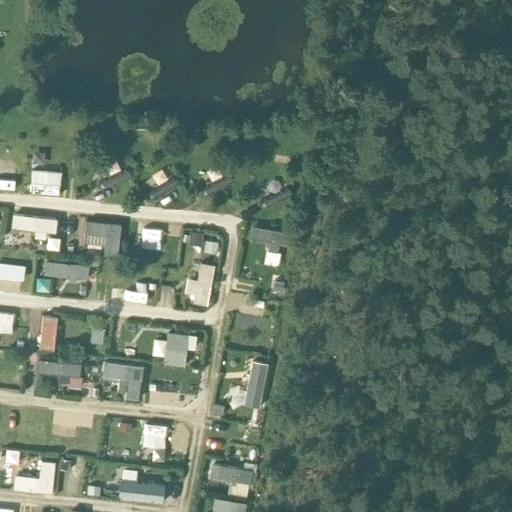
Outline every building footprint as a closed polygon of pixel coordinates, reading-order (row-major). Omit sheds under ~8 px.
[(19,184),(23,157),(10,155),(6,182),(19,184)] [(25,191),(57,196),(59,184),(27,179),(25,191)] [(16,211),(13,224),(57,232),(59,219),(16,211)] [(121,265),(125,222),(87,218),(85,241),(105,243),(104,260),(99,259),(97,272),(111,273),(111,282),(156,286),(158,268),(121,265)] [(278,264),(281,242),(291,244),(293,231),(254,224),(251,238),(269,241),(265,262),(278,264)] [(143,227),(141,246),(161,247),(162,228),(143,227)] [(191,277),(187,301),(209,304),(215,262),(201,260),(199,278),(191,277)] [(45,275),(90,275),(90,263),(45,262),(45,275)] [(239,303),(236,325),(260,329),(263,307),(239,303)] [(0,330),(13,332),(15,312),(0,310),(0,330)] [(41,314),(40,347),(57,348),(58,314),(41,314)] [(166,362),(185,364),(186,346),(196,347),(198,333),(170,330),(169,339),(155,338),(154,353),(166,354),(166,362)] [(253,358),(243,403),(260,407),(270,362),(253,358)] [(70,386),(82,387),(83,360),(37,359),(37,371),(71,372),(70,386)] [(104,376),(128,377),(127,396),(142,397),(143,363),(105,362),(104,376)] [(151,389),(170,388),(170,385),(191,384),(190,367),(150,369),(151,389)] [(144,457),(165,460),(170,425),(149,422),(144,457)] [(55,434),(53,447),(98,455),(100,441),(55,434)] [(18,457),(18,473),(39,473),(40,458),(18,457)] [(64,458),(62,467),(84,471),(85,462),(64,458)] [(15,474),(14,489),(54,491),(55,459),(41,459),(41,475),(15,474)] [(212,463),(210,478),(233,479),(232,493),(248,494),(250,466),(212,463)] [(165,501),(166,482),(136,481),(137,470),(121,470),(120,499),(165,501)] [(237,511),(239,499),(215,496),(213,508),(237,511)] [(4,502),(2,511),(27,511),(28,506),(4,502)]
